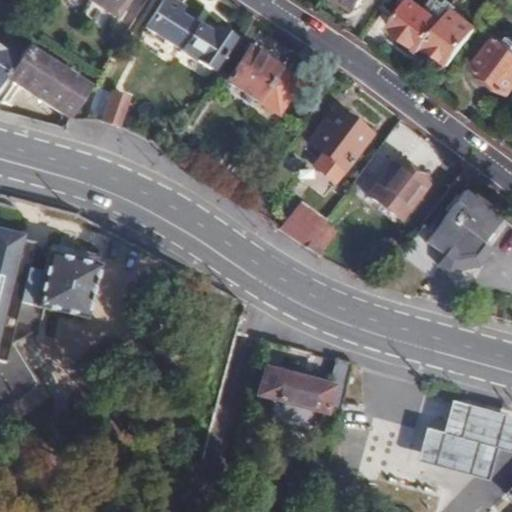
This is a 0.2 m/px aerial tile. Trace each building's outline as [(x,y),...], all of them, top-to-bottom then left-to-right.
[(84,0),(115,20),(127,0),(84,0)] [(170,0),(160,0),(136,35),(187,68),(193,61),(208,70),(229,40),(213,28),(210,34),(179,13),(182,7),(170,0)] [(344,0),(358,9),(364,0),(344,0)] [(386,0),(381,9),(395,19),(388,30),(420,52),(425,45),(450,64),(476,30),(450,11),(453,7),(445,2),(443,6),(433,0),(432,0),(425,11),(411,0),(386,0)] [(497,38),(474,69),(510,95),(511,93),(511,39),(507,46),(497,38)] [(77,106),(86,90),(22,48),(0,82),(0,93),(7,97),(14,87),(60,117),(54,126),(62,129),(77,106)] [(244,49),(223,80),(274,113),(295,82),(244,49)] [(0,82),(13,63),(0,54),(0,82)] [(86,90),(77,106),(86,112),(101,88),(92,81),(86,90)] [(108,96),(98,121),(114,128),(123,101),(108,96)] [(331,110),(308,139),(323,151),(316,163),(337,178),(367,138),(331,110)] [(392,159),(365,196),(398,221),(425,185),(392,159)] [(473,254),(499,218),(462,190),(422,244),(438,256),(444,249),(453,257),(473,254)] [(322,220),(296,204),(275,231),(303,248),(319,225),(322,220)] [(19,228),(0,223),(0,399),(29,383),(3,340),(32,322),(37,306),(80,316),(95,265),(46,252),(43,270),(22,267),(29,236),(18,234),(19,228)] [(319,225),(303,248),(315,256),(332,234),(319,225)] [(327,388),(281,375),(275,400),(338,419),(353,366),(334,361),(327,388)] [(511,411),(451,396),(446,415),(443,427),(428,422),(417,457),(488,477),(497,442),(511,445),(511,411)] [(326,465),(308,459),(301,486),(320,491),(326,465)]
